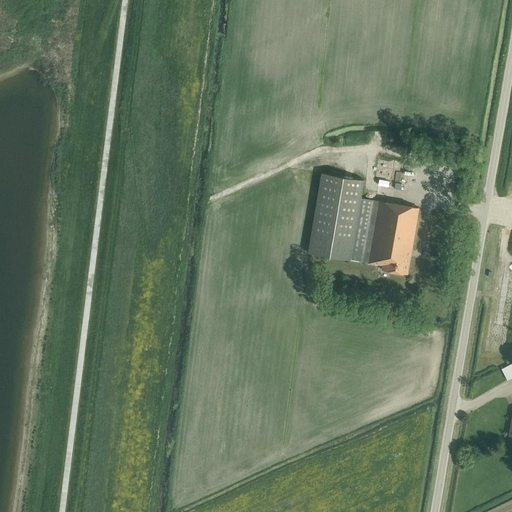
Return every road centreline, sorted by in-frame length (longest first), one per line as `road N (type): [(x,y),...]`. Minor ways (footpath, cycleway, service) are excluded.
road 1 (track): [(141,0),(77,511)]
road 2 (unclassified): [(435,511),(511,59)]
